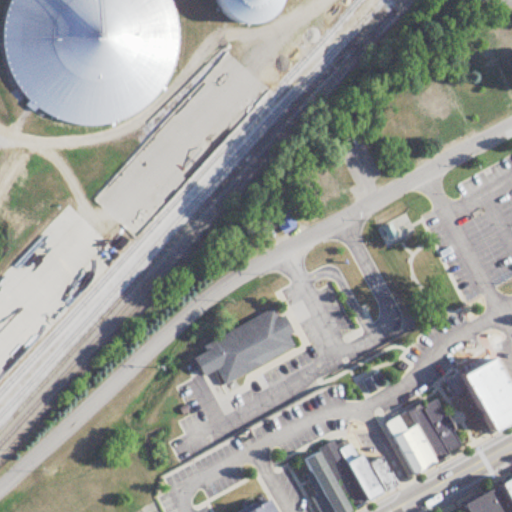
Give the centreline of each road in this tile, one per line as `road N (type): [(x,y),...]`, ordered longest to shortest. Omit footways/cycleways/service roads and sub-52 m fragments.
road 1 (residential): [(0,482),(225,281),(511,121)]
road 2 (primary): [(402,511),(511,448)]
